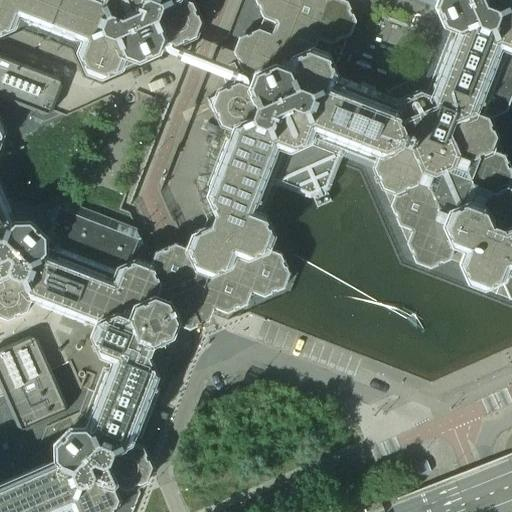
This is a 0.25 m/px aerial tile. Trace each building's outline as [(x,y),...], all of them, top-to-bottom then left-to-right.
[(0,0),(0,34),(12,29),(17,16),(25,19),(24,23),(73,41),(74,38),(82,41),(77,54),(86,74),(100,79),(157,54),(162,41),(175,46),(194,38),(200,24),(191,4),(180,0),(0,0)] [(511,177),(511,175),(503,156),(487,120),(505,112),(511,94),(511,0),(253,0),(262,19),(258,30),(238,38),(232,53),(236,62),(227,66),(222,79),(226,88),(217,92),(212,106),(220,126),(233,131),(207,197),(215,216),(213,217),(210,226),(211,229),(192,237),(187,250),(174,245),(164,249),(155,253),(149,266),(153,267),(150,275),(155,273),(158,279),(154,280),(156,285),(152,297),(155,303),(166,307),(168,311),(171,310),(174,316),(173,317),(177,325),(188,330),(201,325),(208,321),(213,308),(225,313),(245,305),(250,292),(263,297),(282,288),(288,274),(262,217),(275,186),(308,199),(311,198),(316,208),(330,202),(325,191),(328,190),(341,156),(372,169),(381,188),(393,194),(389,206),(398,226),(410,230),(405,243),(414,263),(428,268),(448,260),(459,264),(468,284),(482,289),(511,300),(511,177)] [(0,56),(0,99),(42,116),(49,112),(60,86),(57,79),(0,56)] [(158,279),(155,273),(150,275),(153,267),(149,266),(138,262),(144,248),(135,229),(66,202),(47,211),(41,226),(46,238),(44,239),(38,233),(36,235),(33,232),(34,230),(29,224),(13,225),(11,228),(9,227),(11,223),(7,214),(10,212),(0,189),(0,138),(2,133),(0,127),(0,318),(6,321),(26,312),(30,299),(39,302),(38,306),(86,325),(87,321),(96,324),(91,337),(99,357),(112,362),(109,370),(102,367),(83,416),(90,419),(86,429),(88,433),(87,433),(84,430),(69,431),(54,446),(54,461),(58,464),(57,465),(53,463),(44,468),(42,464),(0,482),(0,511),(63,511),(62,509),(70,506),(72,511),(112,511),(117,500),(111,487),(113,486),(124,492),(145,482),(150,468),(142,449),(129,443),(132,435),(139,438),(158,389),(151,387),(155,377),(147,358),(149,357),(153,348),(151,346),(170,338),(175,325),(177,325),(173,317),(174,316),(171,310),(168,311),(166,307),(155,303),(152,297),(156,285),(154,280),(158,279)] [(0,348),(0,390),(16,428),(25,431),(60,416),(64,407),(35,341),(26,337),(0,348)]
